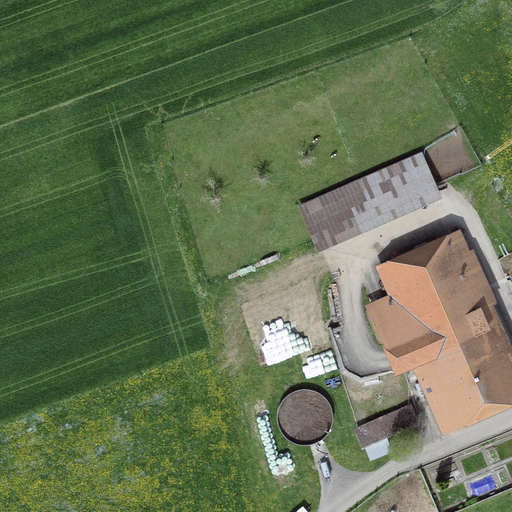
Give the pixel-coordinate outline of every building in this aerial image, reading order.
[(421,154),(302,205),(315,236),(434,184),(421,154)] [(420,367),(444,419),(511,387),(511,380),(478,307),(493,300),(470,251),(456,258),(448,242),(393,267),(405,293),(370,309),(387,346),(394,346),(402,363),(405,362),(409,372),(420,367)] [(309,376),(338,366),(327,333),(298,342),(309,376)] [(335,420),(334,409),(330,400),(322,393),(313,389),(303,389),(293,393),(285,399),(281,408),(279,419),(282,428),(288,437),(297,442),(307,444),(317,443),(326,438),(332,429),(335,420)] [(360,431),(366,445),(418,423),(412,409),(360,431)]
